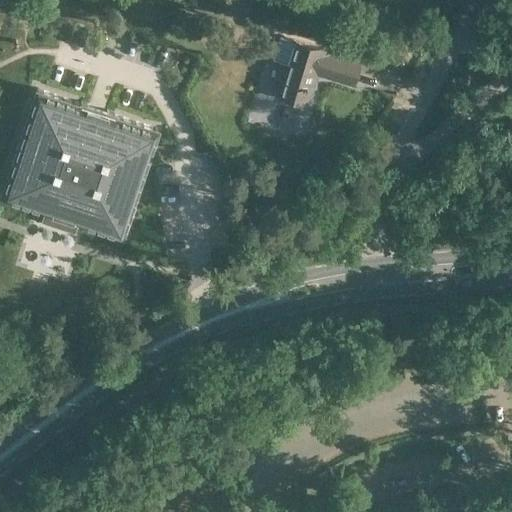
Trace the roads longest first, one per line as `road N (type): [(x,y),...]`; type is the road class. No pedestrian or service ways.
road 1 (secondary): [(0,458),(74,399),(207,320),(379,270)]
road 2 (residential): [(392,167),(456,32)]
road 3 (residential): [(392,167),(505,81)]
road 4 (secondary): [(379,270),(511,265)]
